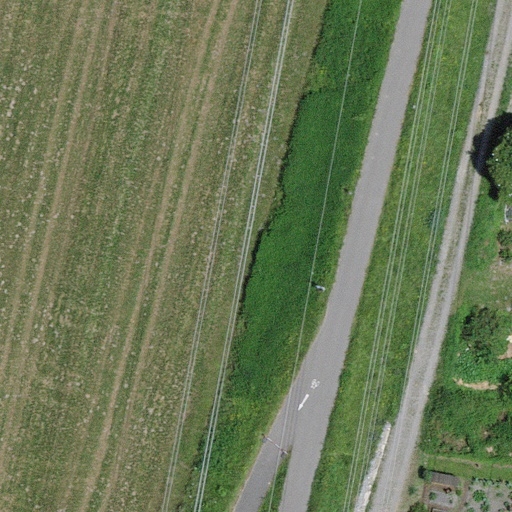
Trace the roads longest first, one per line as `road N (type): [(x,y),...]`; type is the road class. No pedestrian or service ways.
road 1 (track): [(295,511),(380,192),(420,0)]
road 2 (track): [(394,511),(511,30)]
road 3 (track): [(248,511),(281,435),(329,377)]
